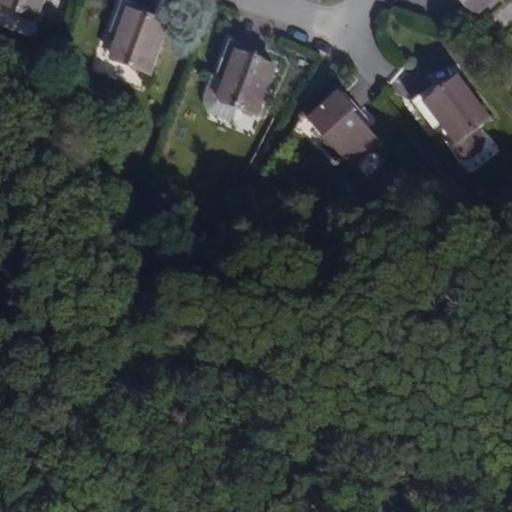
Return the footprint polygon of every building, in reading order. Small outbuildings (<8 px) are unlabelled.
[(6,0),(4,6),(38,18),(44,0),(6,0)] [(129,0),(122,0),(113,26),(126,32),(123,38),(115,59),(148,72),(167,23),(147,15),(150,8),(129,0)] [(453,0),(454,0),(462,0),(473,13),(488,0),(453,0)] [(126,32),(113,26),(110,33),(123,38),(126,32)] [(230,39),(218,68),(232,74),(229,80),(229,81),(220,101),(235,106),(253,114),(274,65),(255,57),(257,51),(230,39)] [(232,74),(218,68),(215,74),(229,80),(232,74)] [(229,120),(235,106),(220,101),(229,81),(215,75),(206,94),(206,102),(208,109),(211,113),(229,120)] [(412,102),(431,125),(442,116),(447,122),(461,139),(489,118),(456,76),(439,89),(435,84),(412,102)] [(353,110),(339,95),(311,120),(325,135),(326,134),(352,163),(376,142),(350,114),(353,110)] [(442,116),(431,125),(435,131),(447,122),(442,116)]
